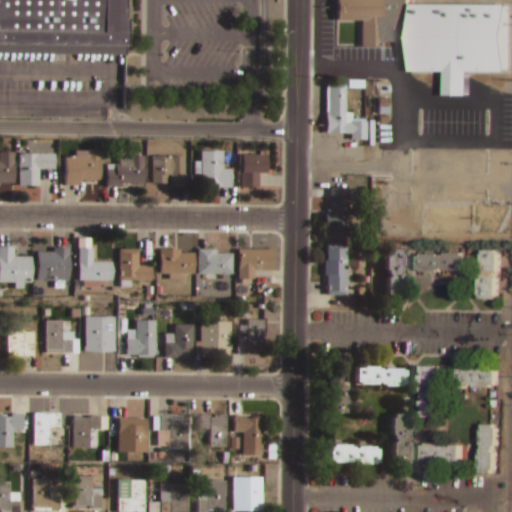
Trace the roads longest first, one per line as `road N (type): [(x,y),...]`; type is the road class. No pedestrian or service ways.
road 1 (tertiary): [(294,511),(300,0)]
road 2 (residential): [(297,217),(0,215)]
road 3 (residential): [(0,384),(295,387)]
